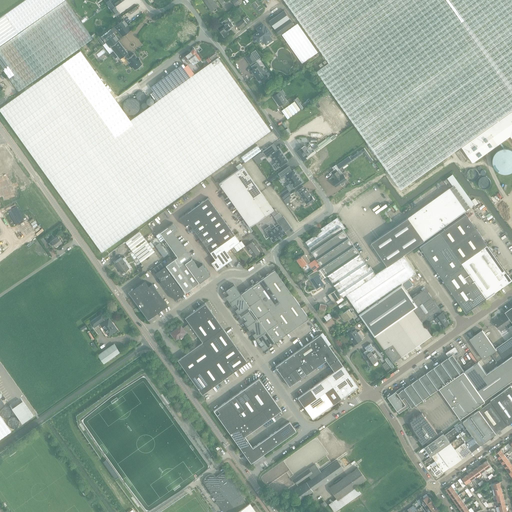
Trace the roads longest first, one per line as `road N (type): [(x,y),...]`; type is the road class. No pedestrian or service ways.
road 1 (unclassified): [(141,0),(152,11),(176,0),(194,11),(331,209)]
road 2 (unclassified): [(0,448),(151,341)]
road 3 (unclassified): [(309,431),(206,287)]
road 4 (unclassified): [(371,392),(511,292)]
road 5 (unclassified): [(371,392),(274,254)]
road 6 (tertiary): [(247,475),(151,341)]
road 7 (tertiary): [(78,238),(5,135)]
